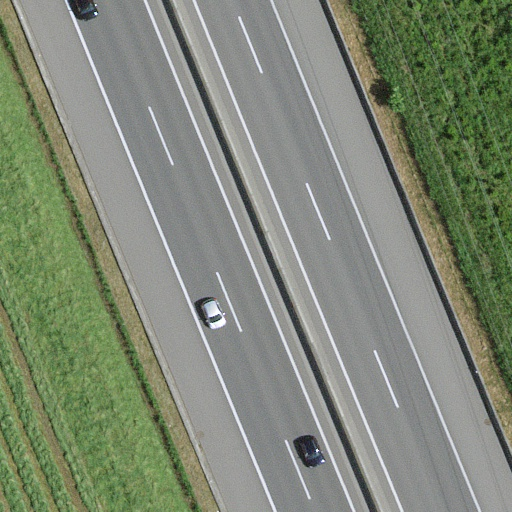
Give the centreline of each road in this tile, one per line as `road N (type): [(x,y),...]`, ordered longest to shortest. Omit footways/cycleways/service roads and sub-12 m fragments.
road 1 (motorway): [(108,0),(317,511)]
road 2 (motorway): [(443,511),(234,0)]
